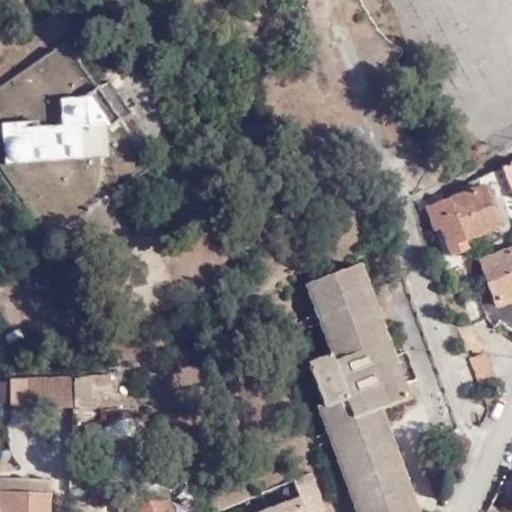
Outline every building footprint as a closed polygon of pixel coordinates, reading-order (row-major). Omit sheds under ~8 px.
[(336,27),(367,79),(400,60),(369,7),(336,27)] [(108,71),(95,79),(89,83),(90,87),(60,88),(61,115),(38,117),(36,111),(2,113),(4,154),(106,146),(105,116),(117,108),(128,101),(108,71)] [(511,158),(499,166),(511,198),(511,158)] [(467,182),(418,200),(430,232),(435,229),(448,259),(465,252),(462,245),(496,231),(479,190),(477,190),(472,180),(467,182)] [(496,303),(511,296),(511,246),(479,259),(496,303)] [(356,511),(416,511),(398,459),(458,438),(402,286),(373,296),(362,265),(309,284),(334,360),(317,369),(331,410),(324,413),(356,511)] [(491,351),(474,360),(485,388),(502,380),(491,351)] [(76,376),(75,376),(74,405),(74,406),(92,407),(95,393),(113,391),(111,373),(76,376)] [(27,379),(12,380),(11,407),(30,406),(31,396),(55,397),(55,405),(72,407),(73,380),(27,379)] [(297,500),(260,511),(324,511),(312,474),(291,481),(297,500)] [(1,478),(0,493),(50,494),(52,494),(53,480),(1,478)] [(49,511),(50,494),(0,493),(0,496),(0,511),(49,511)] [(171,511),(166,495),(128,509),(128,511),(171,511)]
